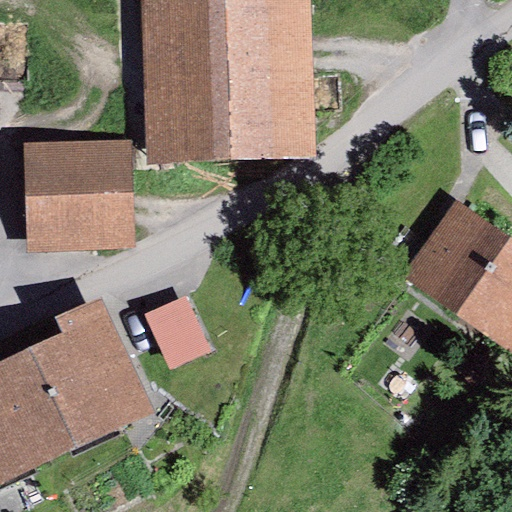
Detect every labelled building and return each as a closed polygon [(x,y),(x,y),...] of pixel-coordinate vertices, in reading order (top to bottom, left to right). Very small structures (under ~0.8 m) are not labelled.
[(310,0),(142,0),(148,170),(316,164),(310,0)] [(130,144),(26,148),(31,256),(135,252),(130,144)] [(511,241),(460,206),(405,286),(511,359),(511,241)] [(185,299),(145,318),(172,374),(211,355),(185,299)] [(64,344),(0,373),(0,490),(156,419),(102,304),(55,325),(64,344)]
